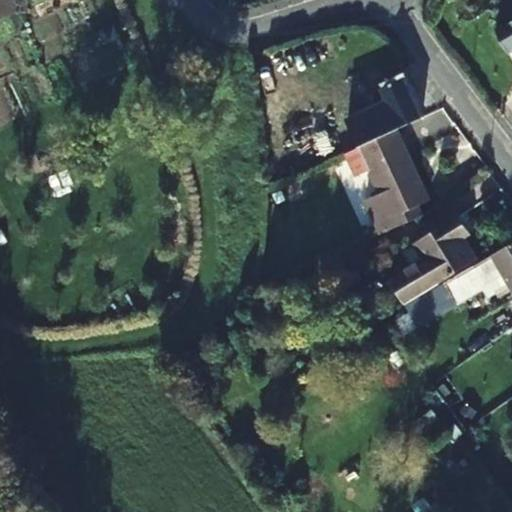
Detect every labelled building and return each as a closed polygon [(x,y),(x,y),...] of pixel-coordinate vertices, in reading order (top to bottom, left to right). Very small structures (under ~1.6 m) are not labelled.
[(511,23),(498,31),(509,51),(511,50),(511,23)] [(207,98),(198,79),(186,84),(194,104),(207,98)] [(362,149),(399,133),(425,120),(407,82),(388,90),(395,105),(378,112),(376,109),(350,121),(362,149)] [(431,205),(399,133),(362,149),(346,156),(356,178),(373,171),(384,197),(365,205),(380,239),(428,218),(424,209),(431,205)] [(449,277),(488,255),(474,231),(483,226),(473,208),(426,236),(436,253),(401,273),(414,296),(449,277)] [(511,249),(450,284),(458,299),(484,283),(481,278),(503,265),(511,281),(511,249)]
